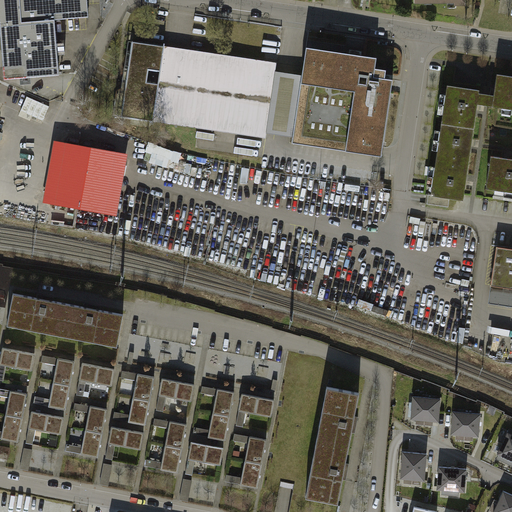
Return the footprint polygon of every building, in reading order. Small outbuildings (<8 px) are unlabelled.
[(0,0),(6,80),(60,76),(56,22),(23,24),(21,0),(0,0)] [(21,0),(23,24),(56,22),(90,19),(88,0),(21,0)] [(415,0),(416,7),(455,6),(455,9),(466,9),(466,0),(415,0)] [(278,64),(133,43),(122,119),(267,139),(267,135),(276,72),(278,64)] [(295,139),(294,145),(386,159),(398,82),(389,81),(390,73),(379,71),(381,61),(308,50),(304,76),(295,139)] [(304,76),(276,72),(267,135),(295,139),(304,76)] [(448,92),(432,199),(465,204),(479,109),(511,113),(511,81),(498,79),(495,99),(448,92)] [(22,113),(45,121),(51,104),(28,96),(22,113)] [(128,151),(54,138),(43,201),(117,214),(128,151)] [(511,163),(491,160),(487,191),(511,194),(511,163)] [(511,251),(498,250),(492,289),(511,292),(511,251)] [(511,292),(492,289),(489,306),(511,309),(511,292)] [(70,302),(15,291),(9,323),(64,334),(70,302)] [(119,344),(125,312),(70,302),(64,334),(119,344)] [(36,353),(3,347),(0,364),(33,370),(36,353)] [(76,360),(59,357),(54,381),(71,384),(76,360)] [(116,368),(83,362),(80,379),(113,385),(116,368)] [(155,375),(139,372),(134,396),(151,400),(155,375)] [(196,383),(163,377),(160,394),(193,400),(196,383)] [(54,381),(49,405),(66,409),(71,384),(54,381)] [(203,400),(216,403),(218,387),(206,385),(203,400)] [(359,393),(327,386),(316,442),(348,448),(359,393)] [(235,391),(219,388),(214,412),(231,415),(235,391)] [(28,392),(11,389),(7,413),(23,417),(28,392)] [(275,398),(243,393),(240,410),(272,415),(275,398)] [(441,398),(413,395),(411,418),(439,420),(441,398)] [(134,396),(129,420),(146,423),(151,400),(134,396)] [(108,408),(91,405),(87,429),(104,432),(108,408)] [(65,416),(33,410),(30,427),(62,433),(65,416)] [(481,414),(453,411),(451,433),(478,436),(481,414)] [(214,412),(210,436),(226,439),(231,415),(214,412)] [(7,413),(2,437),(19,441),(23,417),(7,413)] [(188,423),(171,420),(167,444),(183,447),(188,423)] [(145,432),(112,426),(109,442),(142,448),(145,432)] [(87,429),(82,452),(99,456),(104,432),(87,429)] [(511,432),(508,431),(498,453),(511,459),(511,432)] [(267,439),(251,436),(246,460),(263,463),(267,439)] [(225,447),(192,441),(189,458),(222,464),(225,447)] [(316,442),(306,496),(338,502),(348,448),(316,442)] [(167,444),(162,468),(179,471),(183,447),(167,444)] [(23,449),(21,468),(31,469),(33,450),(23,449)] [(403,451),(402,478),(424,480),(426,452),(403,451)] [(246,460),(242,483),(258,486),(263,463),(246,460)] [(467,469),(439,466),(437,488),(465,491),(467,469)] [(511,511),(511,494),(505,491),(494,511),(511,511)] [(438,511),(440,506),(412,499),(408,511),(438,511)]
